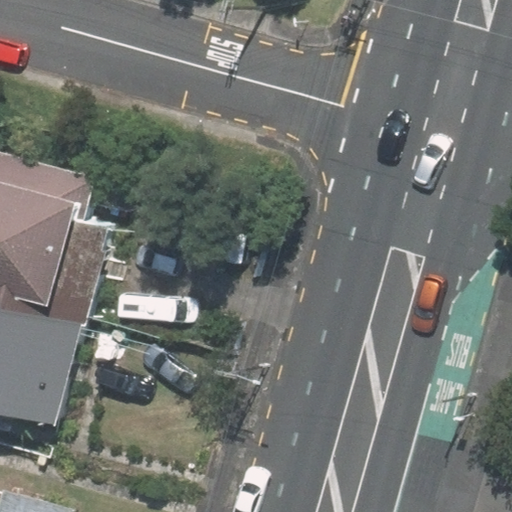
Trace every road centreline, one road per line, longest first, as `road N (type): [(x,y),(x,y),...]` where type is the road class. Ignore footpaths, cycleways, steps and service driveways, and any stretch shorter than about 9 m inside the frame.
road 1 (residential): [(448,105),(344,105),(0,7)]
road 2 (primary): [(448,105),(335,511)]
